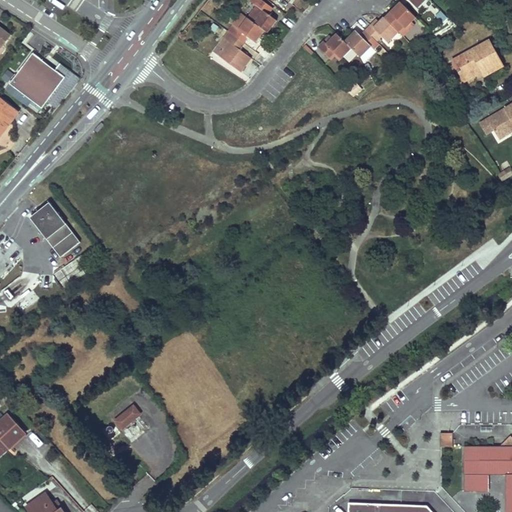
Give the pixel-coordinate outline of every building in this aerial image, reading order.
[(256,6),(248,17),(264,30),(267,32),(276,20),(269,14),(265,12),(269,6),(261,0),(250,0),(250,1),(256,6)] [(401,1),(390,12),(394,17),(397,19),(392,24),(398,31),(403,36),(408,31),(405,27),(411,21),(416,17),(401,1)] [(370,24),(364,29),(368,32),(376,40),(381,36),(388,41),(398,31),(392,24),(389,22),(383,16),(379,21),(372,27),(370,24)] [(233,25),(228,31),(241,41),(245,35),(248,37),(259,37),(264,30),(248,17),(239,29),(233,25)] [(376,18),(370,24),(372,27),(379,21),(376,18)] [(411,21),(405,27),(408,31),(414,25),(411,21)] [(0,43),(0,44),(9,33),(0,26),(0,43)] [(264,30),(259,37),(262,39),(267,32),(264,30)] [(355,30),(344,41),(351,48),(360,57),(364,52),(371,46),(374,48),(378,43),(376,40),(368,32),(363,37),(359,34),(355,30)] [(228,31),(223,38),(229,42),(219,56),(241,72),(251,57),(241,49),(237,46),(242,41),(241,41),(228,31)] [(323,41),(318,46),(328,57),(334,52),(341,58),(351,48),(344,41),(336,33),(331,37),(326,42),(323,41)] [(223,38),(213,51),(219,56),(229,42),(223,38)] [(489,41),(454,59),(463,77),(481,68),(483,72),(484,74),(502,65),(489,41)] [(371,46),(364,52),(367,55),(374,48),(371,46)] [(30,97),(41,105),(64,75),(32,50),(8,81),(20,90),(30,97)] [(502,65),(484,74),(485,76),(503,67),(502,65)] [(481,68),(463,77),(464,81),(483,72),(481,68)] [(353,96),(363,89),(358,82),(348,89),(353,96)] [(30,97),(20,90),(18,93),(27,100),(30,97)] [(0,96),(0,132),(0,133),(18,110),(0,96)] [(511,103),(488,118),(495,130),(499,138),(511,130),(511,103)] [(495,130),(488,118),(480,123),(487,134),(495,130)] [(511,167),(511,165),(498,173),(502,179),(511,173),(511,167)] [(50,202),(32,216),(60,254),(79,240),(50,202)] [(5,229),(0,234),(0,258),(17,239),(5,229)] [(10,399),(6,394),(0,398),(5,404),(10,399)] [(140,413),(134,406),(117,420),(122,428),(140,413)] [(0,446),(4,443),(8,446),(23,432),(7,415),(0,422),(0,446)] [(452,430),(440,430),(440,445),(452,445),(452,430)] [(511,435),(511,434),(506,440),(500,445),(511,444),(511,435)] [(464,444),(464,489),(488,489),(488,472),(505,473),(505,511),(507,511),(511,511),(511,444),(500,445),(464,444)] [(151,492),(143,498),(149,505),(156,498),(151,492)] [(24,507),(27,511),(62,511),(60,508),(56,511),(44,493),(24,507)] [(433,511),(426,504),(348,502),(347,511),(433,511)]
